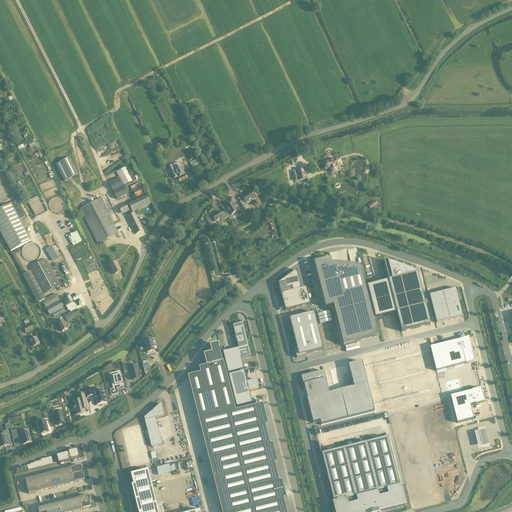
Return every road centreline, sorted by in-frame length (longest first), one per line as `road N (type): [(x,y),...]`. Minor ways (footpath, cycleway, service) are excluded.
road 1 (unclassified): [(0,387),(54,361),(108,319),(176,207),(294,141),(405,103),(453,43),(511,9)]
road 2 (track): [(16,0),(82,127),(116,109),(119,91),(291,3)]
road 3 (unclassified): [(262,284),(310,249),(355,241),(457,276),(477,291)]
road 4 (unclassified): [(300,511),(242,300)]
road 5 (unclassified): [(289,368),(476,322)]
road 6 (unclassified): [(106,432),(159,391),(242,300)]
road 7 (unclassified): [(324,511),(289,368)]
road 8 (unclassified): [(476,322),(511,453)]
road 9 (unclassified): [(0,510),(17,499),(13,466),(70,440),(86,442)]
road 10 (track): [(266,15),(317,132)]
